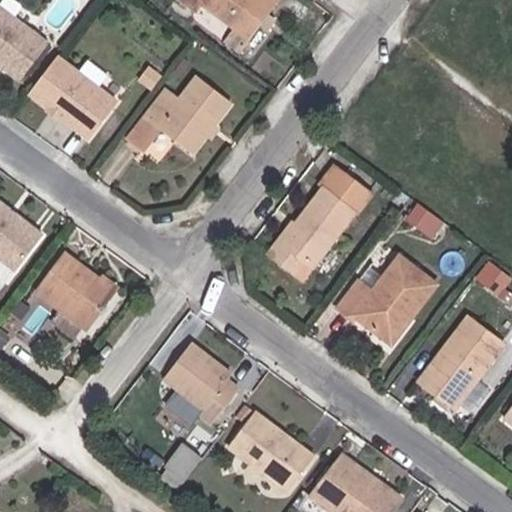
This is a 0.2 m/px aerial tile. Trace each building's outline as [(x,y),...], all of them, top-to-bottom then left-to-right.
[(0,0),(0,57),(26,78),(54,41),(0,0)] [(208,3),(239,28),(253,40),(283,0),(186,0),(201,11),(208,3)] [(253,40),(239,28),(228,43),(242,52),(253,40)] [(63,55),(35,91),(93,137),(122,100),(63,55)] [(83,68),(104,83),(111,73),(90,58),(83,68)] [(146,78),(158,88),(166,78),(155,69),(146,78)] [(149,151),(158,139),(166,129),(182,140),(199,153),(239,101),(205,76),(187,100),(172,90),(134,139),(149,151)] [(287,258),(316,281),(378,201),(348,178),(287,258)] [(0,251),(25,270),(52,235),(0,197),(0,251)] [(408,216),(435,236),(447,220),(420,200),(408,216)] [(383,290),(371,282),(351,307),(367,320),(370,316),(403,342),(446,284),(411,256),(395,275),(383,290)] [(48,293),(96,329),(126,290),(115,280),(110,284),(75,257),(48,293)] [(511,273),(491,258),(478,276),(502,293),(511,279),(511,273)] [(433,383),(467,408),(511,350),(511,345),(480,321),(433,383)] [(178,383),(189,392),(214,410),(209,417),(222,426),(249,392),(238,383),(240,377),(203,349),(178,383)] [(214,410),(189,392),(185,398),(209,417),(214,410)] [(242,448),(300,494),(325,461),(267,415),(242,448)] [(185,441),(161,473),(179,487),(204,456),(185,441)] [(328,498),(347,511),(406,511),(416,500),(359,457),(328,498)]
